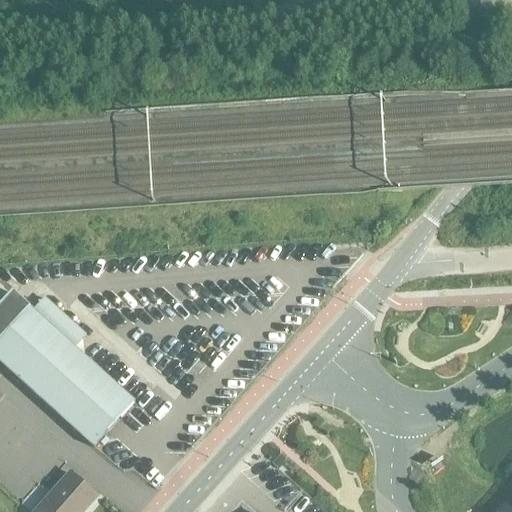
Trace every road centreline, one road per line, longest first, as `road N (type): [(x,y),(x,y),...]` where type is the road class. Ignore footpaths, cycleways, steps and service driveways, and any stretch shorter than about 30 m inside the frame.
road 1 (track): [(0,30),(511,5)]
road 2 (unclassified): [(320,354),(511,128)]
road 3 (unclassified): [(178,511),(320,354)]
road 4 (unclassified): [(397,411),(431,415),(511,364)]
